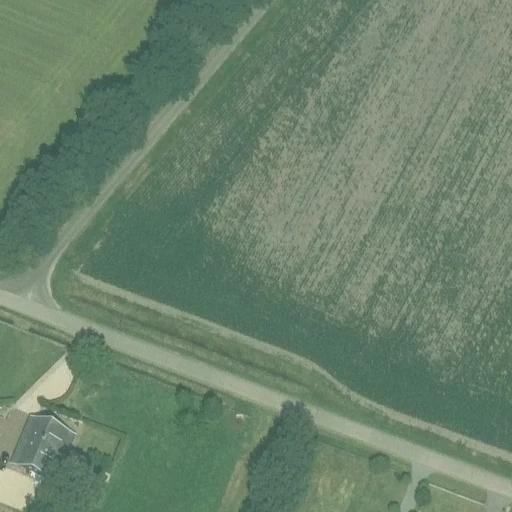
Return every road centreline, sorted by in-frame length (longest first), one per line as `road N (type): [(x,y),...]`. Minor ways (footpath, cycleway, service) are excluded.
road 1 (unclassified): [(511,491),(19,304)]
road 2 (unclassified): [(19,304),(167,98),(255,0)]
